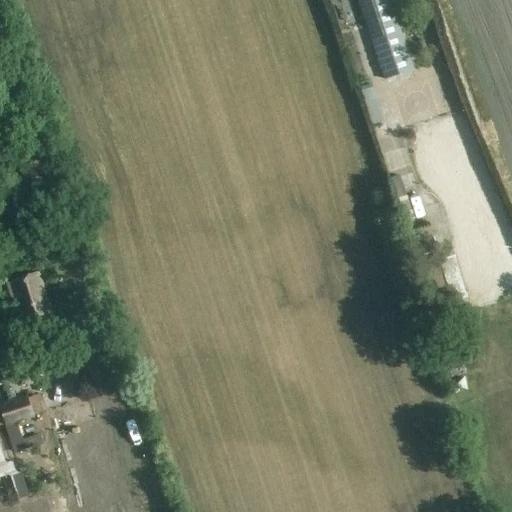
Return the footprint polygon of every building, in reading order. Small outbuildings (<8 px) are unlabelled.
[(358,0),(385,80),(414,70),(390,0),(358,0)] [(371,84),(359,88),(371,126),(382,122),(371,84)] [(406,196),(394,200),(403,225),(414,222),(406,196)] [(433,237),(412,244),(417,259),(438,252),(433,237)] [(57,333),(37,273),(6,283),(11,300),(21,296),(28,319),(22,321),(29,342),(57,333)] [(0,352),(0,380),(23,373),(14,348),(0,352)] [(0,407),(6,425),(32,416),(26,397),(0,405),(0,407)] [(32,438),(35,450),(50,446),(48,435),(32,438)]
